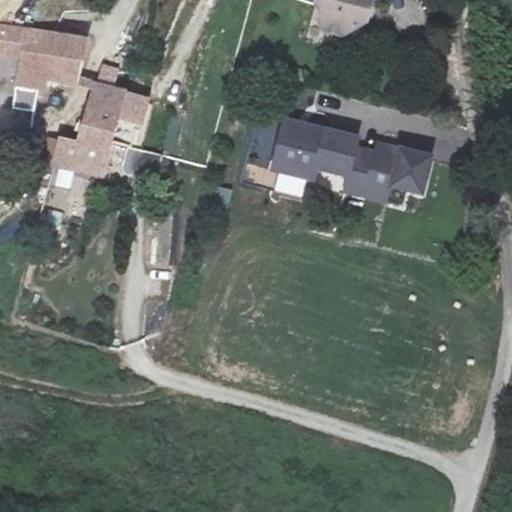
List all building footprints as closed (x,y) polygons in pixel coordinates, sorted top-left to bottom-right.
[(372,31),(378,0),(321,0),(318,14),(324,23),(319,32),(328,43),(350,47),(372,31)] [(43,107),(79,111),(89,66),(24,57),(13,131),(39,134),(43,107)] [(106,116),(79,111),(68,192),(99,199),(106,147),(137,150),(141,119),(106,116)] [(362,147),(286,131),(277,178),(318,187),(320,176),(354,184),(360,155),(362,147)] [(380,160),(360,155),(354,184),(394,194),(392,203),(425,210),(435,162),(382,150),(380,160)] [(28,183),(68,192),(64,170),(35,160),(28,183)] [(152,264),(170,264),(171,213),(152,213),(152,264)] [(149,273),(149,290),(172,290),(172,273),(149,273)]
